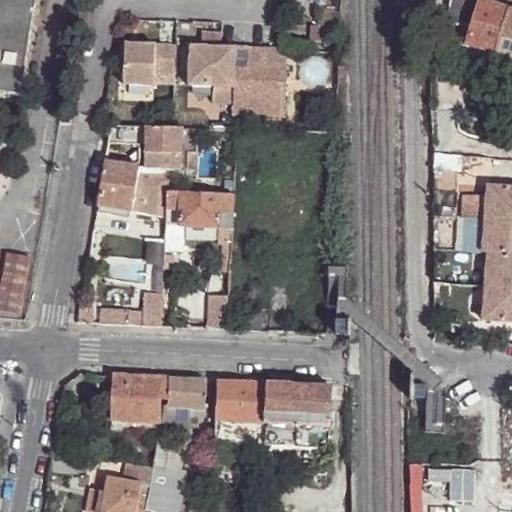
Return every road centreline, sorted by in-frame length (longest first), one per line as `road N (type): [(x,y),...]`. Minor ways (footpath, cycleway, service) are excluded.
road 1 (residential): [(51,344),(103,6)]
road 2 (residential): [(51,344),(329,358)]
road 3 (unknown): [(49,0),(13,201),(0,228)]
road 4 (residential): [(21,511),(51,344)]
